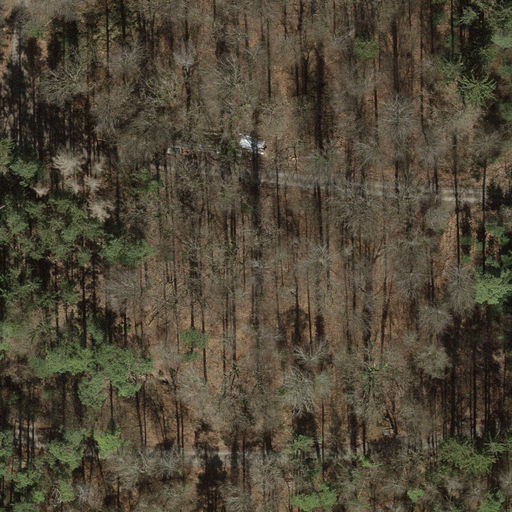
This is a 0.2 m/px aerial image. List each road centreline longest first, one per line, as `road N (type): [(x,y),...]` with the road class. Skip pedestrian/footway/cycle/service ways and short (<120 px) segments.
road 1 (track): [(20,0),(3,125),(269,177),(458,201),(511,200)]
road 2 (track): [(0,428),(192,460),(360,455),(511,423)]
